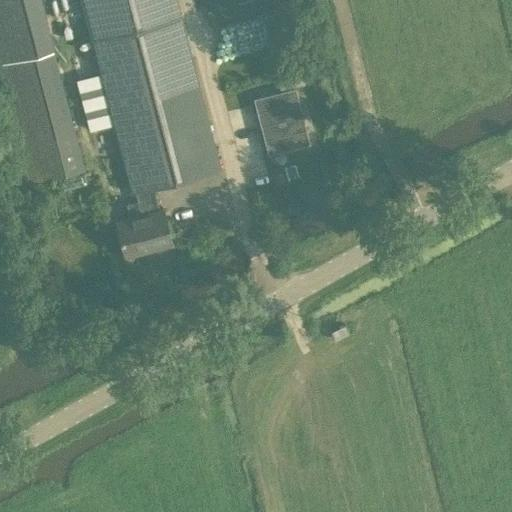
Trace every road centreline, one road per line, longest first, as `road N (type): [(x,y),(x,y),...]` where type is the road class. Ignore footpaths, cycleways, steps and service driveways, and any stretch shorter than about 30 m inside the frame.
road 1 (unclassified): [(0,454),(511,167)]
road 2 (track): [(249,222),(190,0)]
